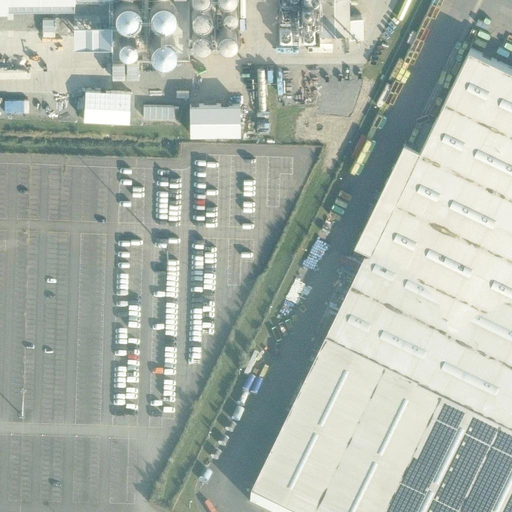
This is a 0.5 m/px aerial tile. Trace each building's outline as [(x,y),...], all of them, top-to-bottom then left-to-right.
[(322,33),(353,33),(352,0),(195,0),(195,46),(242,46),(242,0),(280,0),(280,44),(322,44),(322,33)] [(269,511),(511,511),(511,66),(471,47),(422,148),(373,249),(250,503),(269,511)] [(213,77),(213,65),(198,65),(198,77),(213,77)] [(266,78),(275,77),(275,66),(260,66),(261,104),(266,104),(266,78)] [(241,129),(241,99),(193,99),(193,129),(241,129)] [(422,148),(406,140),(357,241),(373,249),(422,148)]
